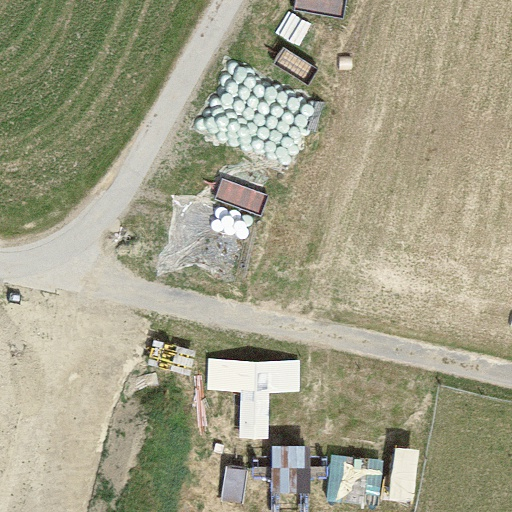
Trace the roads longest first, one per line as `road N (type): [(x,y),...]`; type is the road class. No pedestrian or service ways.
road 1 (track): [(511,378),(51,277)]
road 2 (track): [(0,266),(51,277),(121,200),(233,0)]
